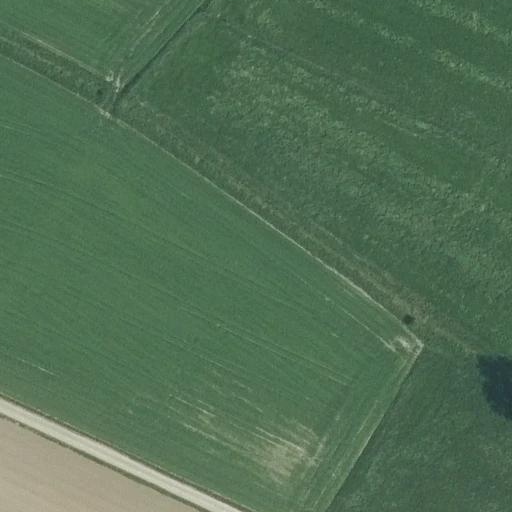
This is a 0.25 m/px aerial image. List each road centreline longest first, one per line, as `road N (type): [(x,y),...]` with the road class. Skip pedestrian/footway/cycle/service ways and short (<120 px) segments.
road 1 (track): [(199,0),(116,86),(90,158),(107,247)]
road 2 (unclassified): [(223,511),(0,406)]
